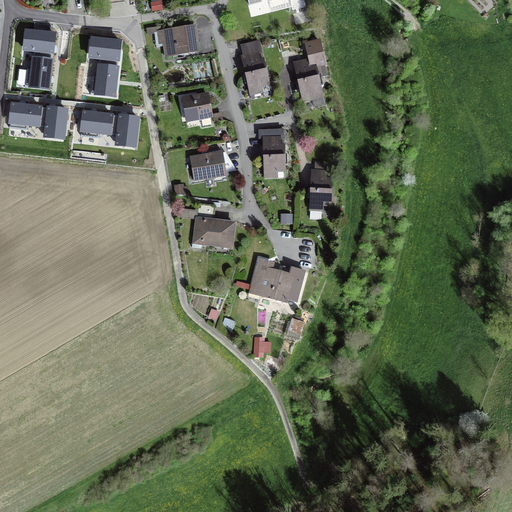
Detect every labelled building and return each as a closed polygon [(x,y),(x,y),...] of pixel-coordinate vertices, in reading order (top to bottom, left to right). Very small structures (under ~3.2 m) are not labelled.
[(55,34),(26,30),(23,49),(52,53),(55,34)] [(159,36),(162,64),(208,57),(205,30),(159,36)] [(120,42),(91,40),(90,57),(119,61),(120,42)] [(258,42),(240,46),(252,103),(270,99),(258,42)] [(52,59),(33,57),(30,86),(49,88),(52,59)] [(319,59),(296,64),(303,102),(326,97),(319,59)] [(118,67),(99,65),(95,95),(114,97),(118,67)] [(185,129),(211,124),(207,99),(181,104),(185,129)] [(40,107),(12,105),(10,124),(39,126),(40,107)] [(66,110),(48,108),(45,137),(63,139),(66,110)] [(113,115),(83,112),(81,131),(111,134),(113,115)] [(138,118),(119,116),(116,144),(135,146),(138,118)] [(260,133),(263,176),(285,175),(283,132),(260,133)] [(192,157),(196,181),(227,176),(224,152),(192,157)] [(309,177),(307,218),(331,219),(333,178),(309,177)] [(192,247),(231,252),(234,225),(211,222),(213,206),(198,204),(192,247)] [(292,216),(281,216),(281,224),(292,224),(292,216)] [(253,292),(294,304),(303,273),(262,262),(253,292)] [(304,320),(294,316),(287,335),(297,338),(304,320)]
